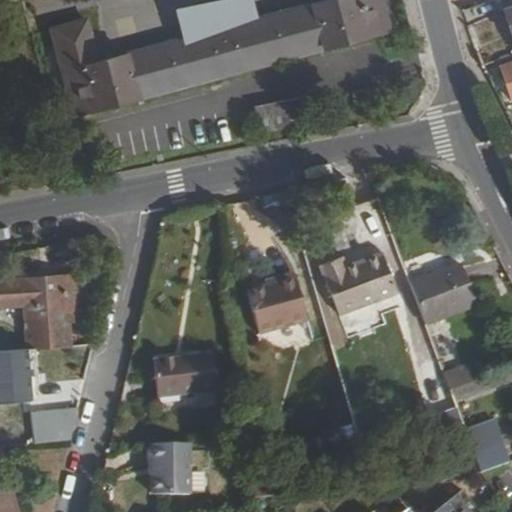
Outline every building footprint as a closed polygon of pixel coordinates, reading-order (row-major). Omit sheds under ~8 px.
[(322,0),(97,62),(85,19),(52,28),(74,114),(389,28),(381,0),(322,0)] [(511,60),(503,63),(511,89),(511,60)] [(254,105),(259,130),(314,120),(308,94),(254,105)] [(332,305),(344,301),(349,313),(395,296),(381,257),(353,267),(355,272),(344,276),(343,272),(340,262),(319,270),(332,305)] [(353,267),(343,272),(344,276),(355,272),(353,267)] [(410,291),(424,329),(475,310),(460,268),(409,287),(410,291)] [(0,280),(0,327),(67,322),(64,275),(0,280)] [(244,297),(255,339),(304,326),(293,279),(274,284),(275,289),(263,292),(244,297)] [(262,287),(263,292),(275,289),(274,284),(262,287)] [(337,318),(349,313),(344,301),(332,305),(337,318)] [(151,360),(155,398),(214,392),(210,353),(151,360)] [(13,356),(0,355),(0,374),(12,375),(13,356)] [(471,386),(476,384),(470,369),(442,380),(447,394),(461,389),(471,386)] [(502,375),(506,387),(511,384),(511,382),(509,373),(502,375)] [(492,379),(495,390),(506,387),(502,375),(492,379)] [(471,386),(475,396),(495,390),(492,379),(476,384),(471,386)] [(461,389),(465,400),(475,396),(471,386),(461,389)] [(447,394),(451,404),(465,400),(461,389),(447,394)] [(34,412),(38,444),(72,440),(79,408),(34,412)] [(462,433),(478,476),(506,467),(490,423),(462,433)] [(0,449),(0,511),(23,511),(6,448),(0,449)] [(188,497),(187,448),(147,449),(147,466),(151,466),(152,479),(152,498),(188,497)] [(474,511),(460,494),(436,511),(405,511),(404,511),(474,511)]
